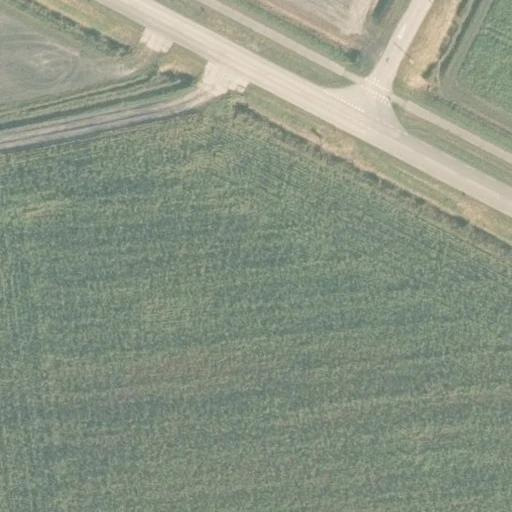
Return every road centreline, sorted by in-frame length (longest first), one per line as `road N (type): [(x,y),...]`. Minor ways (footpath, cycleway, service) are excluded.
road 1 (secondary): [(357,122),(124,0)]
road 2 (secondary): [(511,202),(357,122)]
road 3 (unclassified): [(357,122),(421,0)]
